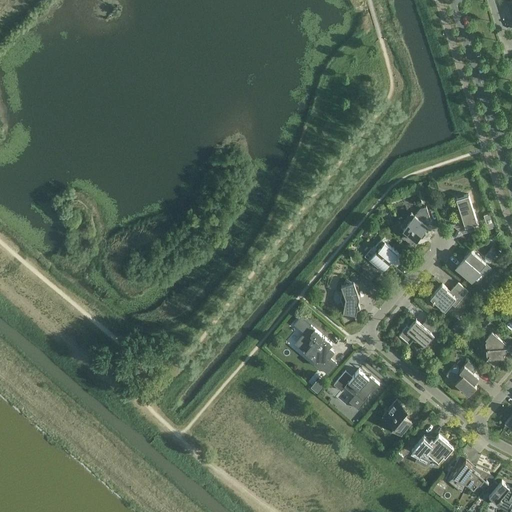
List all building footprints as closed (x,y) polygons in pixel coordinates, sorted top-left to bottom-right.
[(452,224),(462,233),(475,229),(473,223),(477,222),(469,194),(456,198),(460,208),(456,209),(460,222),(452,224)] [(412,244),(420,234),(422,236),(426,231),(424,229),(427,225),(432,220),(430,219),(426,206),(420,208),(415,215),(411,212),(400,225),(408,231),(403,237),(412,244)] [(484,215),(488,228),(496,226),(492,212),(484,215)] [(365,256),(383,271),(392,260),(398,265),(404,257),(387,243),(390,240),(385,236),(382,239),(376,246),(374,245),(365,256)] [(457,266),(472,279),(480,269),(486,262),(481,259),(481,256),(478,253),(476,254),(471,250),(465,257),(465,256),(457,266)] [(359,297),(357,291),(359,285),(355,283),(354,280),(350,282),(345,280),(344,284),(341,285),(343,289),(342,293),(344,294),(346,298),(345,302),(342,303),(344,306),(343,311),(346,312),(348,315),(353,313),(356,314),(357,311),(360,309),(358,303),(359,297)] [(458,282),(455,286),(450,292),(447,289),(448,288),(442,283),(430,297),(433,299),(432,301),(433,302),(434,300),(439,305),(438,307),(443,311),(445,309),(445,310),(451,303),(455,306),(468,290),(458,282)] [(415,337),(425,345),(431,338),(439,329),(427,319),(422,324),(416,319),(409,327),(407,325),(399,334),(410,343),(415,337)] [(505,354),(504,353),(507,350),(506,342),(502,339),(506,335),(489,320),(484,327),(490,332),(485,338),(488,341),(487,342),(488,352),(490,354),(486,358),(487,358),(495,364),(500,357),(501,358),(502,358),(504,357),(505,356),(505,355),(505,354)] [(301,345),(302,347),(304,349),(303,349),(316,360),(314,362),(328,373),(336,363),(329,357),(331,354),(330,353),(329,348),(330,347),(329,346),(332,343),(325,337),(324,336),(323,337),(323,336),(323,335),(322,335),(315,329),(311,333),(312,336),(313,337),(310,341),(308,340),(306,340),(301,345)] [(455,382),(469,394),(477,385),(474,383),(479,377),(473,373),(477,368),(468,360),(460,370),(458,369),(458,367),(456,365),(454,365),(446,374),(455,382),(456,382),(455,382)] [(347,404),(356,411),(369,396),(367,395),(370,391),(372,393),(380,383),(370,375),(369,377),(359,369),(353,376),(345,370),(334,384),(341,390),(345,386),(355,394),(347,404)] [(392,426),(401,434),(412,421),(403,414),(408,408),(397,398),(383,415),(394,424),(392,426)] [(432,455),(439,461),(444,455),(445,456),(454,446),(439,434),(436,437),(436,438),(435,440),(432,437),(430,440),(424,435),(412,450),(430,459),(432,455)] [(393,458),(399,462),(403,456),(398,452),(393,458)] [(452,476),(449,481),(460,485),(465,478),(469,480),(467,485),(474,491),(483,479),(489,472),(490,473),(490,472),(476,466),(475,467),(466,460),(452,476)] [(510,486),(502,480),(489,495),(497,502),(507,507),(511,499),(511,488),(509,487),(510,486)] [(433,489),(437,493),(441,486),(437,483),(433,489)]
